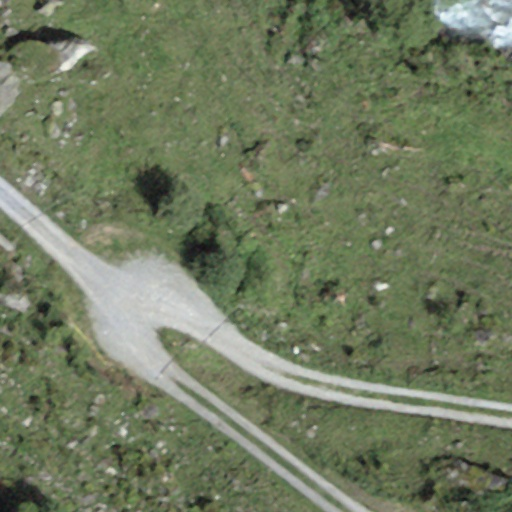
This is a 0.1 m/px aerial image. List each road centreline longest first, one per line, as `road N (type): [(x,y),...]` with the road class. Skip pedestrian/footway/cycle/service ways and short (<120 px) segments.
road 1 (track): [(112,296),(152,292),(242,354),(376,396),(511,416)]
road 2 (track): [(353,511),(187,391),(129,337),(112,296)]
road 3 (track): [(0,186),(112,296)]
